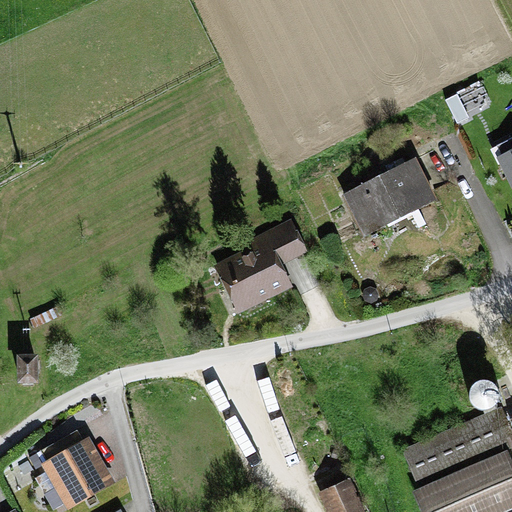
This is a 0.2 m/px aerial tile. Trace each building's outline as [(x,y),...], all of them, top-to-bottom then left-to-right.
[(511,155),(503,159),(511,177),(511,155)] [(415,163),(346,198),(368,241),(437,206),(415,163)] [(255,252),(214,271),(237,318),(293,291),(281,267),(307,255),(292,224),(251,244),(255,252)] [(36,359),(20,358),(19,382),(35,383),(36,359)] [(423,493),(507,456),(511,454),(511,429),(505,414),(407,456),(423,493)] [(88,443),(46,465),(66,504),(108,481),(88,443)] [(511,511),(511,467),(507,456),(423,493),(414,497),(420,511),(511,511)] [(362,511),(350,485),(320,498),(326,511),(362,511)]
